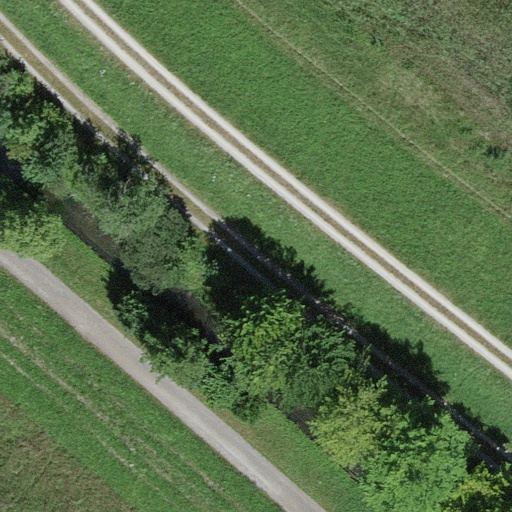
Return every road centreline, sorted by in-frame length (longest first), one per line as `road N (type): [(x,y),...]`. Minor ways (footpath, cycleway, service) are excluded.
road 1 (track): [(0,18),(511,451)]
road 2 (track): [(71,0),(121,56),(511,371)]
road 3 (track): [(301,511),(0,257)]
